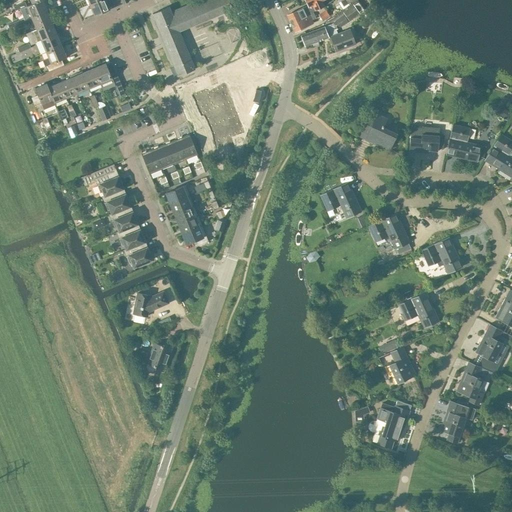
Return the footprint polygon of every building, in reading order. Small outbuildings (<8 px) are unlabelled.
[(42,0),(32,3),(26,6),(32,19),(48,12),(42,0)] [(98,0),(89,4),(94,16),(110,9),(107,2),(111,0),(110,0),(98,0)] [(218,15),(212,0),(199,0),(206,16),(203,17),(204,21),(218,15)] [(228,5),(225,0),(212,0),(218,15),(233,9),(231,4),(228,5)] [(291,23),(313,12),(324,6),(322,1),(324,0),(305,0),(308,5),(287,15),(291,23)] [(341,0),(338,2),(342,10),(350,5),(346,0),(341,0)] [(25,2),(13,6),(15,11),(20,9),(26,6),(25,2)] [(359,13),(353,4),(343,11),(349,20),(359,13)] [(323,21),(329,16),(325,9),(318,14),(323,21)] [(32,19),(37,30),(55,23),(54,22),(55,22),(55,21),(52,22),(48,12),(32,19)] [(316,18),(313,12),(291,23),(295,32),(313,23),(312,20),(316,18)] [(374,12),(367,16),(371,22),(378,18),(374,12)] [(324,26),(313,30),(317,42),(329,37),(331,45),(333,44),(336,51),(355,43),(350,29),(337,34),(335,29),(339,28),(348,22),(343,14),(334,20),(335,21),(332,23),(324,26)] [(175,18),(157,26),(161,36),(180,28),(175,18)] [(37,30),(41,41),(57,35),(57,34),(59,33),(59,32),(58,33),(57,29),(55,23),(37,30)] [(184,37),(180,28),(161,36),(165,46),(184,37)] [(313,30),(301,35),(301,36),(305,46),(312,44),(313,46),(318,44),(317,42),(313,30)] [(245,32),(234,37),(243,56),(254,51),(245,32)] [(62,46),(57,35),(41,41),(46,52),(62,46)] [(184,37),(165,46),(169,55),(188,47),(184,37)] [(234,37),(224,42),(233,61),(243,56),(234,37)] [(219,60),(222,66),(233,61),(224,42),(213,47),(219,60)] [(66,57),(62,46),(46,52),(48,57),(42,60),(45,67),(46,66),(48,71),(64,65),(61,59),(66,57)] [(188,47),(169,55),(173,65),(192,57),(188,47)] [(192,57),(173,65),(177,74),(196,66),(192,57)] [(121,84),(114,67),(108,70),(105,63),(94,68),(100,83),(106,81),(115,86),(121,84)] [(196,66),(177,74),(181,84),(200,76),(196,66)] [(100,83),(94,68),(82,72),(89,88),(100,83)] [(89,88),(82,72),(78,74),(77,72),(70,75),(77,93),(89,88)] [(66,98),(77,93),(70,75),(71,77),(60,82),(66,98)] [(54,103),(66,98),(60,82),(48,87),(52,98),(54,103)] [(41,103),(52,98),(48,87),(47,83),(34,88),(41,103)] [(123,89),(121,84),(115,86),(119,96),(125,94),(123,89)] [(224,88),(199,97),(212,134),(237,125),(224,88)] [(129,103),(120,106),(123,112),(126,111),(131,109),(129,103)] [(106,105),(97,109),(102,121),(110,117),(106,105)] [(511,113),(501,107),(497,113),(508,120),(511,114),(511,113)] [(376,143),(390,149),(397,133),(383,127),(387,118),(376,113),(364,139),(375,144),(376,143)] [(52,129),(47,117),(38,120),(44,132),(52,129)] [(485,147),(480,146),(481,145),(466,142),(470,128),(452,124),(445,155),(477,162),(477,158),(482,159),(485,147)] [(68,128),(71,137),(72,138),(78,135),(78,134),(74,125),(68,128)] [(410,137),(409,151),(428,153),(428,150),(437,151),(437,148),(443,149),(444,136),(439,135),(439,129),(422,127),(422,128),(411,127),(410,137)] [(177,139),(185,159),(198,155),(189,134),(177,139)] [(511,149),(511,140),(501,134),(484,161),(511,177),(511,176),(511,157),(508,155),(511,149)] [(174,164),(185,159),(177,139),(165,144),(174,164)] [(162,169),(174,164),(165,144),(153,149),(162,169)] [(219,148),(211,150),(213,156),(221,153),(219,148)] [(149,174),(162,169),(153,149),(141,154),(149,174)] [(194,164),(197,169),(203,167),(200,161),(194,164)] [(188,166),(182,169),(185,174),(191,172),(188,166)] [(103,191),(104,195),(122,187),(119,179),(117,180),(113,171),(94,178),(94,179),(95,179),(97,184),(97,185),(98,185),(100,192),(103,191)] [(173,179),(179,177),(176,171),(170,174),(173,179)] [(362,211),(348,182),(319,195),(327,211),(340,205),(346,218),(362,211)] [(169,204),(190,195),(185,185),(166,193),(165,193),(168,200),(169,200),(170,203),(169,203),(169,204)] [(110,209),(111,213),(128,206),(128,207),(130,206),(126,197),(124,198),(121,189),(123,188),(122,187),(104,195),(101,196),(102,197),(105,202),(104,202),(104,203),(105,203),(108,210),(110,209)] [(173,213),(173,214),(194,205),(190,195),(169,204),(172,210),(173,210),(174,213),(173,213)] [(177,224),(198,215),(194,205),(173,214),(176,220),(177,220),(178,223),(177,223),(177,224)] [(117,227),(119,231),(135,224),(135,225),(137,224),(133,215),(131,216),(128,207),(128,206),(111,213),(109,214),(109,215),(110,214),(112,220),(111,220),(111,221),(112,221),(115,227),(117,227)] [(396,213),(368,226),(375,242),(388,236),(394,249),(410,242),(396,213)] [(198,215),(177,224),(180,231),(181,230),(182,233),(181,233),(182,234),(202,226),(198,215)] [(363,216),(355,219),(359,228),(367,224),(366,221),(363,216)] [(97,221),(92,223),(94,229),(99,227),(105,225),(103,219),(97,221)] [(124,244),(126,249),(142,242),(143,243),(144,242),(141,232),(139,233),(135,225),(135,224),(119,231),(116,232),(116,233),(117,232),(119,238),(118,238),(119,239),(119,238),(122,245),(124,244)] [(208,242),(202,226),(182,234),(184,241),(185,240),(186,244),(194,241),(196,246),(195,246),(195,247),(208,242)] [(449,237),(420,250),(428,266),(441,260),(447,273),(463,266),(449,237)] [(146,263),(145,262),(152,260),(148,250),(146,251),(142,243),(143,243),(142,242),(126,249),(123,250),(124,250),(126,255),(126,256),(127,256),(129,263),(131,262),(133,267),(140,264),(140,266),(146,263)] [(511,290),(509,290),(501,306),(495,317),(511,326),(511,290)] [(151,295),(137,292),(133,313),(147,316),(148,312),(168,303),(163,291),(151,297),(151,295)] [(426,292),(397,305),(404,321),(417,315),(423,328),(439,321),(426,292)] [(489,324),(485,334),(475,352),(493,362),(502,344),(497,341),(502,331),(489,324)] [(155,369),(163,372),(172,346),(164,343),(163,346),(154,343),(147,363),(156,367),(155,369)] [(384,343),(378,346),(382,354),(388,351),(384,343)] [(403,345),(390,351),(395,361),(388,364),(397,383),(416,374),(403,345)] [(483,393),(478,391),(483,379),(477,376),(481,367),(468,361),(456,390),(470,396),(468,401),(477,405),(483,393)] [(450,400),(446,412),(440,430),(459,437),(466,418),(472,420),(476,409),(450,400)] [(405,427),(410,410),(409,410),(411,405),(397,401),(395,407),(382,402),(377,418),(386,421),(381,436),(380,435),(377,444),(391,449),(394,440),(398,441),(403,426),(405,427)] [(367,406),(354,410),(355,421),(364,421),(363,415),(370,412),(367,406)] [(488,452),(487,457),(498,461),(500,456),(488,452)] [(443,495),(442,501),(442,505),(449,506),(451,496),(443,495)]
